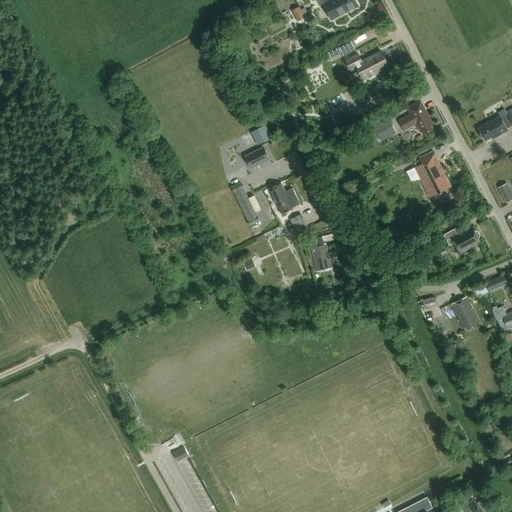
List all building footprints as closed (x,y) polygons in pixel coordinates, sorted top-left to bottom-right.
[(312,0),(313,0),(324,0),(326,3),(323,4),(324,4),(331,19),(358,6),(354,0),(312,0)] [(304,17),(299,7),(292,10),(297,21),(304,17)] [(277,31),(289,25),(285,18),(273,23),(277,31)] [(343,45),(339,48),(344,56),(348,54),(343,45)] [(363,80),(389,66),(381,51),(362,61),(358,54),(345,60),(350,70),(356,67),(363,80)] [(430,125),(433,124),(420,101),(407,108),(411,114),(399,120),(405,131),(416,124),(421,132),(423,131),(425,133),(432,129),(430,125)] [(500,117),(478,129),(485,141),(495,135),(496,137),(507,131),(506,129),(511,125),(511,109),(507,113),(508,114),(501,118),(500,117)] [(378,135),(393,126),(389,119),(381,123),(375,126),(374,127),(374,128),(378,135)] [(266,125),(258,129),(264,141),(272,138),(266,125)] [(251,169),(269,159),(263,147),(245,156),(251,169)] [(422,164),(416,167),(416,168),(416,167),(434,195),(439,193),(451,187),(436,157),(422,164)] [(240,182),(230,187),(250,226),(260,221),(258,217),(253,219),(237,189),(242,186),(240,182)] [(511,198),(511,190),(508,182),(499,186),(507,201),(511,198)] [(281,184),(269,190),(277,206),(282,214),(286,212),(286,213),(289,212),(288,211),(292,209),(293,210),(292,208),(289,200),(290,200),(285,191),(281,184)] [(68,214),(64,206),(58,209),(62,216),(68,214)] [(306,221),(294,227),(298,234),(306,230),(309,229),(306,221)] [(455,242),(461,252),(481,242),(478,237),(479,237),(480,235),(478,231),(476,230),(475,231),(473,227),(458,234),(455,229),(444,234),(450,245),(455,242)] [(331,266),(330,259),(333,258),(332,252),(328,253),(326,244),(324,245),(322,237),(304,241),(306,249),(312,248),(317,269),(321,268),(321,271),(329,269),(329,266),(331,266)] [(347,240),(337,243),(339,252),(350,249),(347,240)] [(252,259),(244,263),(247,271),(255,267),(252,259)] [(489,292),(508,284),(504,275),(485,283),(489,292)] [(328,289),(325,298),(333,301),(337,293),(328,289)] [(426,308),(437,305),(434,297),(423,301),(426,308)] [(474,322),(478,320),(466,297),(451,305),(463,328),(466,326),(468,329),(476,325),(474,322)] [(502,331),(511,326),(511,312),(506,315),(503,306),(492,310),(496,320),(497,320),(502,331)] [(461,343),(457,344),(463,357),(466,356),(461,343)] [(178,462),(188,456),(183,446),(173,452),(178,462)] [(427,497),(397,511),(423,511),(432,507),(427,497)] [(492,511),(484,499),(477,503),(482,510),(483,509),(485,511),(492,511)]
